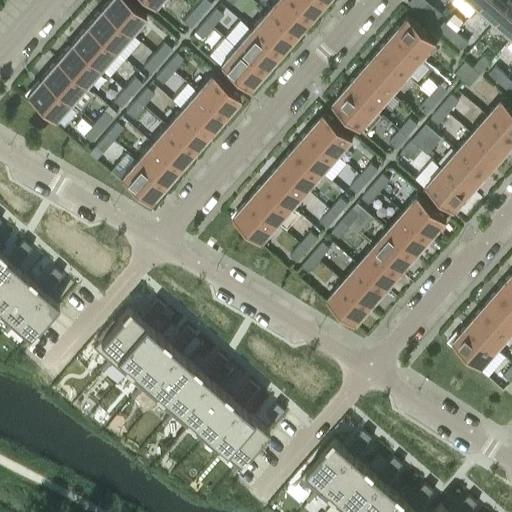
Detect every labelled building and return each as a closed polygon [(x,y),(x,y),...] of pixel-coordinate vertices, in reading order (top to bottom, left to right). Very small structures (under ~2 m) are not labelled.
[(128,0),(107,0),(101,7),(130,32),(145,14),(128,0)] [(207,0),(200,0),(193,8),(200,15),(211,3),(207,0)] [(308,18),(287,0),(273,0),(265,11),(293,36),(308,18)] [(324,1),(322,0),(287,0),(308,18),(324,1)] [(511,0),(482,0),(478,5),(495,20),(511,1),(511,0)] [(511,1),(495,20),(511,34),(511,1)] [(434,6),(425,16),(433,23),(442,13),(434,6)] [(130,32),(101,7),(86,24),(115,49),(130,32)] [(216,7),(205,19),(212,25),(223,13),(216,7)] [(200,15),(193,8),(182,20),(190,27),(200,15)] [(293,36),(265,11),(249,28),(278,53),(293,36)] [(409,14),(393,32),(422,57),(439,37),(427,26),(427,27),(425,29),(409,14)] [(205,19),(194,31),(202,37),(212,25),(205,19)] [(438,28),(450,38),(456,31),(444,20),(438,28)] [(71,41),(100,67),(115,49),(86,24),(71,41)] [(278,53),(249,28),(234,45),(263,71),(278,53)] [(450,38),(462,49),(468,42),(456,31),(450,38)] [(393,32),(378,49),(407,74),(409,72),(418,79),(429,67),(420,59),(422,57),(393,32)] [(56,59),(84,84),(100,67),(71,41),(56,59)] [(161,59),(171,47),(164,41),(154,53),(161,59)] [(219,63),(248,88),(263,71),(234,45),(219,63)] [(378,49),(363,67),(392,92),(407,74),(378,49)] [(183,58),(176,52),(166,64),(173,70),(183,58)] [(161,59),(154,53),(143,65),(150,71),(161,59)] [(477,62),(473,66),(480,73),(484,68),(491,61),(483,54),(477,62)] [(41,76),(69,101),(84,84),(56,59),(41,76)] [(455,72),(462,78),(473,66),(466,60),(465,60),(455,72)] [(173,70),(166,64),(155,76),(162,82),(173,70)] [(489,72),(501,83),(507,76),(495,65),(489,72)] [(469,85),(480,73),(473,66),(462,78),(469,85)] [(363,67),(348,84),(376,109),(377,108),(392,92),(363,67)] [(196,89),(224,114),(240,97),(211,72),(196,89)] [(123,87),(131,94),(141,82),(134,75),(123,87)] [(69,101),(41,76),(25,94),(54,119),(69,101)] [(511,79),(507,76),(501,83),(511,92),(511,79)] [(440,82),(429,94),(437,101),(447,89),(440,82)] [(348,84),(332,102),(349,116),(347,118),(359,129),(361,127),(367,131),(383,113),(377,108),(376,109),(348,84)] [(136,98),(143,104),(153,92),(146,86),(136,98)] [(113,99),(120,106),(131,94),(123,87),(113,99)] [(196,89),(181,107),(209,132),(224,114),(196,89)] [(452,93),(441,105),(449,111),(459,99),(452,93)] [(419,106),(426,113),(437,101),(429,94),(419,106)] [(504,94),(487,114),(511,135),(511,100),(504,94)] [(125,110),(132,116),(143,104),(136,98),(125,110)] [(449,111),(441,105),(431,117),(438,123),(449,111)] [(209,132),(181,107),(165,124),(194,149),(209,132)] [(93,122),(101,128),(111,116),(104,110),(93,122)] [(309,128),(338,153),(353,136),(325,111),(309,128)] [(511,135),(487,114),(472,131),(500,156),(511,142),(511,135)] [(410,117),(399,129),(407,135),(417,123),(410,117)] [(116,120),(106,132),(113,139),(123,127),(116,120)] [(83,134),(90,140),(101,128),(93,122),(83,134)] [(194,149),(165,124),(150,141),(179,167),(194,149)] [(422,127),(411,139),(419,145),(429,133),(422,127)] [(309,128),(294,146),(323,171),(338,153),(309,128)] [(407,135),(399,129),(389,141),(396,147),(407,135)] [(472,131),(457,149),(485,174),(500,156),(472,131)] [(113,139),(106,132),(95,144),(102,151),(113,139)] [(408,157),(419,145),(411,139),(401,151),(408,157)] [(135,159),(164,184),(179,167),(150,141),(135,159)] [(323,171),(294,146),(279,163),(308,188),(323,171)] [(457,149),(441,166),(470,191),(485,174),(457,149)] [(164,184),(135,159),(120,176),(148,201),(164,184)] [(360,173),(368,180),(378,168),(371,161),(360,173)] [(308,188),(279,163),(264,180),(292,205),(308,188)] [(441,166),(426,183),(455,208),(470,191),(441,166)] [(390,178),(383,172),(372,184),(379,190),(390,178)] [(368,180),(360,173),(350,185),(357,192),(368,180)] [(292,205),(264,180),(248,198),(277,223),(292,205)] [(379,190),(372,184),(362,196),(369,202),(379,190)] [(403,210),(432,235),(447,218),(418,193),(403,210)] [(341,196),(330,208),(337,214),(348,202),(341,196)] [(277,223),(248,198),(233,215),(262,240),(277,223)] [(353,206),(342,218),(349,225),(360,213),(353,206)] [(327,226),(337,214),(330,208),(320,220),(327,226)] [(403,210),(388,227),(416,253),(432,235),(403,210)] [(349,225),(342,218),(332,230),(339,237),(349,225)] [(416,253),(388,227),(372,245),(401,270),(416,253)] [(311,230),(300,242),(307,248),(318,236),(311,230)] [(23,240),(16,247),(20,250),(17,254),(21,257),(30,246),(23,240)] [(323,240),(312,253),(319,259),(330,247),(323,240)] [(297,260),(307,248),(300,242),(290,254),(297,260)] [(401,270),(372,245),(357,262),(386,287),(401,270)] [(16,247),(7,258),(10,261),(14,265),(21,257),(17,254),(20,250),(16,247)] [(0,252),(0,273),(10,261),(7,258),(0,252)] [(319,259),(312,253),(302,265),(309,271),(319,259)] [(10,261),(0,273),(0,304),(26,275),(14,265),(10,261)] [(342,280),(371,305),(386,287),(357,262),(342,280)] [(53,266),(47,274),(51,277),(48,281),(51,284),(61,273),(53,266)] [(511,271),(498,288),(511,299),(511,271)] [(47,274),(37,285),(41,288),(45,291),(51,284),(48,281),(51,277),(47,274)] [(26,275),(0,304),(0,310),(12,321),(41,288),(37,285),(26,275)] [(371,305),(342,280),(327,297),(356,322),(371,305)] [(41,288),(12,321),(28,335),(57,302),(45,291),(41,288)] [(483,305),(511,330),(511,329),(511,299),(498,288),(483,305)] [(156,298),(150,305),(154,309),(150,312),(154,316),(164,305),(156,298)] [(150,305),(140,316),(144,320),(148,323),(154,316),(150,312),(154,309),(150,305)] [(511,330),(483,305),(468,322),(497,347),(511,330)] [(128,306),(99,339),(115,353),(144,320),(140,316),(128,306)] [(144,320),(115,353),(130,366),(159,333),(148,323),(144,320)] [(497,347),(468,322),(459,332),(456,330),(447,340),(462,353),(465,350),(481,365),(497,347)] [(187,325),(181,332),(184,335),(181,339),(185,343),(194,331),(187,325)] [(181,332),(171,343),(174,347),(178,350),(185,343),(181,339),(184,335),(181,332)] [(159,333),(130,366),(146,380),(174,347),(171,343),(159,333)] [(174,347),(146,380),(161,393),(190,360),(178,350),(174,347)] [(218,352),(211,359),(215,362),(212,366),(215,369),(225,358),(218,352)] [(211,359),(201,370),(205,373),(209,377),(215,369),(212,366),(215,362),(211,359)] [(190,360),(161,393),(176,406),(205,373),(201,370),(190,360)] [(510,380),(511,377),(511,363),(503,374),(510,380)] [(205,373),(176,406),(192,420),(221,387),(209,377),(205,373)] [(248,379),(242,386),(246,389),(242,393),(246,396),(256,385),(248,379)] [(242,386),(232,397),(236,400),(240,404),(246,396),(242,393),(246,389),(242,386)] [(221,387),(192,420),(207,433),(236,400),(232,397),(221,387)] [(236,400),(207,433),(222,447),(251,414),(240,404),(236,400)] [(275,402),(265,414),(273,421),(283,409),(275,402)] [(251,414),(222,447),(239,461),(267,428),(251,414)] [(364,429),(358,436),(361,439),(358,443),(362,446),(371,435),(364,429)] [(335,436),(306,469),(323,483),(352,450),(348,447),(335,436)] [(358,436),(348,447),(352,450),(355,454),(362,446),(358,443),(361,439),(358,436)] [(352,450),(323,483),(338,497),(367,464),(355,454),(352,450)] [(395,455),(388,463),(392,466),(389,470),(392,473),(402,462),(395,455)] [(388,463),(379,474),(382,477),(386,480),(392,473),(389,470),(392,466),(388,463)] [(367,464),(338,497),(353,510),(382,477),(379,474),(367,464)] [(382,477),(353,510),(355,511),(378,511),(398,490),(386,480),(382,477)] [(425,482),(419,489),(423,493),(419,497),(423,500),(433,489),(425,482)] [(419,489),(409,501),(413,504),(417,507),(423,500),(419,497),(423,493),(419,489)] [(398,490),(378,511),(405,511),(413,504),(409,501),(398,490)] [(469,494),(463,501),(467,505),(463,508),(467,511),(477,501),(469,494)] [(463,501),(453,511),(466,511),(467,511),(463,508),(467,505),(463,501)] [(452,511),(442,502),(433,511),(452,511)]
